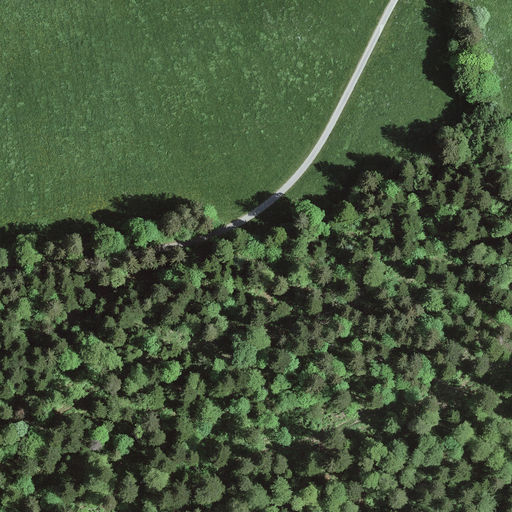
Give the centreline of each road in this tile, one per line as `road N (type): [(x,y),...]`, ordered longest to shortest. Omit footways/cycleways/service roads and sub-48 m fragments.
road 1 (track): [(0,277),(145,254),(239,226),(312,156),(394,0)]
road 2 (track): [(172,511),(258,451),(332,435),(511,366)]
